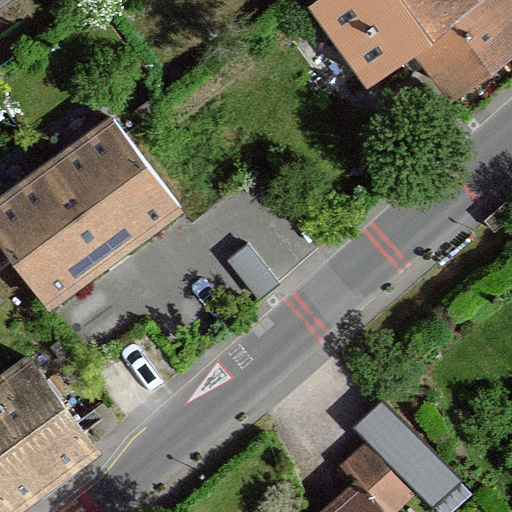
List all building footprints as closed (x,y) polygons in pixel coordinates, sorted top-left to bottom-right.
[(511,0),(324,0),(318,5),(376,81),(421,47),(455,92),(511,49),(511,0)] [(169,209),(104,123),(0,201),(0,234),(48,299),(169,209)] [(280,282),(248,243),(227,261),(256,295),(260,299),(280,282)] [(0,511),(12,511),(100,451),(36,362),(0,387),(0,511)] [(321,511),(386,511),(409,491),(367,444),(345,463),(359,479),(339,496),(321,511)]
